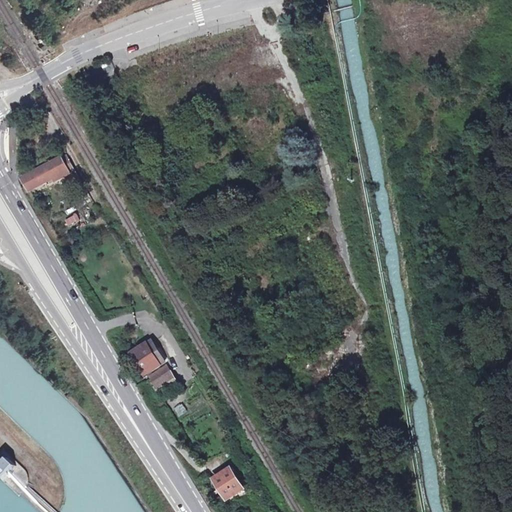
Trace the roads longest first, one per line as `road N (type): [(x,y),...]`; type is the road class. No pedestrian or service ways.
road 1 (track): [(333,374),(365,315),(292,83),(252,0)]
road 2 (primary): [(133,420),(0,178)]
road 3 (tertiary): [(21,87),(77,54),(241,0)]
road 4 (primary): [(0,226),(133,420)]
